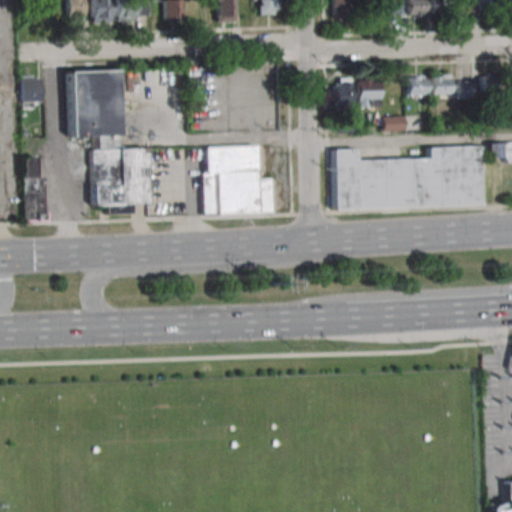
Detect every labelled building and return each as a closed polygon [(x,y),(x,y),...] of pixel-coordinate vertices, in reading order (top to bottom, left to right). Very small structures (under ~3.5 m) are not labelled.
[(106,0),(63,0),(64,19),(87,19),(87,23),(107,23),(106,0)] [(112,0),(112,20),(145,20),(145,0),(112,0)] [(160,0),(161,21),(180,21),(179,0),(160,0)] [(211,0),(211,22),(230,22),(230,0),(211,0)] [(275,14),(275,0),(255,0),(255,14),(275,14)] [(346,0),(329,0),(329,17),(347,17),(346,0)] [(395,0),(377,0),(378,16),(395,16),(395,0)] [(404,0),(404,14),(423,14),(423,0),(404,0)] [(471,12),(470,0),(454,0),(455,12),(471,12)] [(65,71),(65,137),(93,137),(93,149),(87,149),(88,205),(104,205),(104,214),(130,214),(130,204),(144,203),(143,149),(115,149),(115,70),(65,71)] [(424,95),(424,76),(403,76),(403,95),(424,95)] [(428,76),(428,98),(451,98),(451,76),(428,76)] [(494,77),(477,77),(477,99),(494,99),(494,77)] [(40,78),(21,78),(21,102),(40,102),(40,78)] [(330,106),(349,106),(349,78),(330,78),(330,106)] [(376,107),(376,79),(354,79),(354,107),(376,107)] [(453,80),(453,99),(471,99),(471,80),(453,80)] [(379,131),(403,131),(403,116),(379,116),(379,131)] [(511,142),(485,142),(485,161),(511,160),(511,142)] [(269,213),(268,177),(256,177),(255,166),(266,166),(266,146),(199,147),(200,214),(269,213)] [(353,159),(353,149),(328,149),(329,209),(478,206),(477,146),(423,147),(424,158),(353,159)] [(19,221),(43,221),(43,177),(33,177),(33,156),(19,156),(19,221)] [(450,412),(454,511),(63,511),(60,428),(450,412)] [(511,511),(511,481),(502,482),(502,505),(490,505),(489,511),(511,511)]
